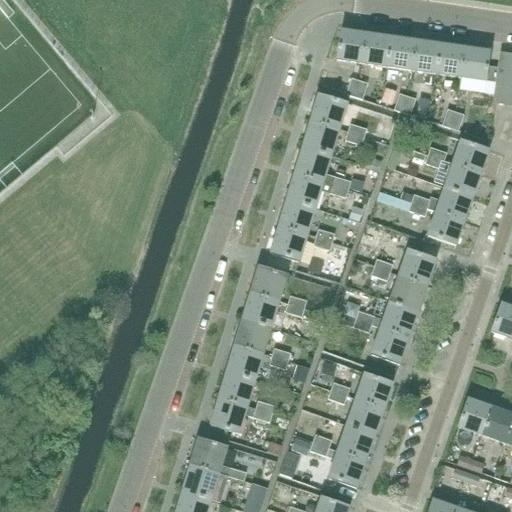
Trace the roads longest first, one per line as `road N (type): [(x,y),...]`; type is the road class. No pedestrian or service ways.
road 1 (residential): [(122,511),(286,42),(309,9)]
road 2 (residential): [(511,219),(409,511)]
road 3 (residential): [(511,25),(354,0)]
